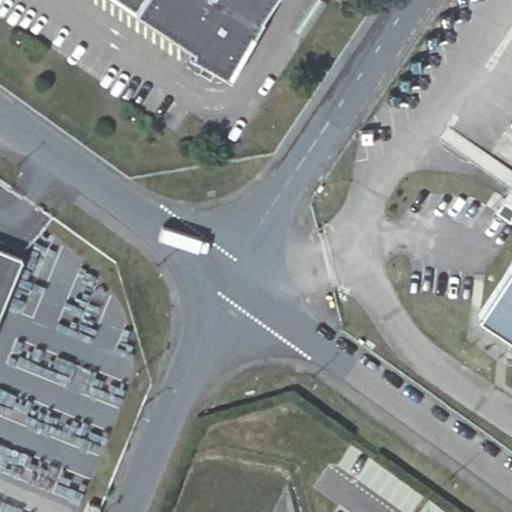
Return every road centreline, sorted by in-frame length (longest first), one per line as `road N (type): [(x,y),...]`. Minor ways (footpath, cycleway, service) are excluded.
road 1 (unclassified): [(223,282),(511,493)]
road 2 (unclassified): [(223,282),(410,0)]
road 3 (unknown): [(63,0),(183,87),(233,102),(300,0)]
road 4 (unclassified): [(0,117),(223,282)]
road 5 (unclassified): [(127,511),(223,282)]
